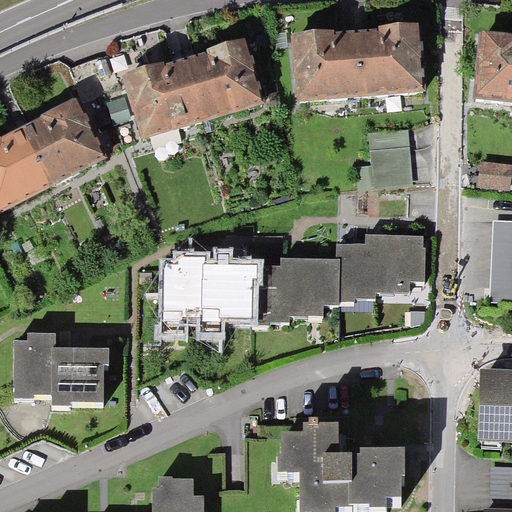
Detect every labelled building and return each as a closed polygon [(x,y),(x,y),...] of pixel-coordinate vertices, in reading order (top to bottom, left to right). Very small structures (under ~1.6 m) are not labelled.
[(416,31),(290,41),(295,107),(422,97),(416,31)] [(511,43),(478,40),(472,106),(511,110),(511,43)] [(243,46),(119,82),(138,144),(261,108),(243,46)] [(0,214),(100,163),(71,109),(0,145),(0,214)] [(374,187),(417,186),(415,130),(372,131),(374,187)] [(511,167),(484,166),(483,187),(511,188),(511,167)] [(511,300),(511,223),(498,223),(495,300),(511,300)] [(343,247),(342,261),(341,305),(381,307),(381,297),(413,298),(413,285),(429,286),(430,240),(374,238),(374,248),(343,247)] [(327,305),(341,305),(342,261),(285,259),(284,270),(259,269),(257,327),(295,328),(295,319),(326,320),(327,305)] [(166,325),(257,327),(259,269),(208,268),(209,261),(183,260),(183,269),(168,268),(166,325)] [(112,353),(62,352),(62,338),(35,337),(35,346),(19,346),(18,396),(53,396),(53,406),(101,407),(102,367),(112,367),(112,353)] [(511,379),(482,379),(481,441),(511,441),(511,379)] [(347,457),(347,430),(307,429),(307,437),(282,437),(282,461),(274,461),(274,479),(300,480),(299,511),(396,511),(397,502),(408,502),(408,457),(347,457)] [(511,504),(511,466),(505,467),(505,481),(494,481),(495,505),(511,504)] [(211,511),(211,499),(199,499),(199,483),(163,483),(163,492),(154,492),(153,511),(211,511)]
